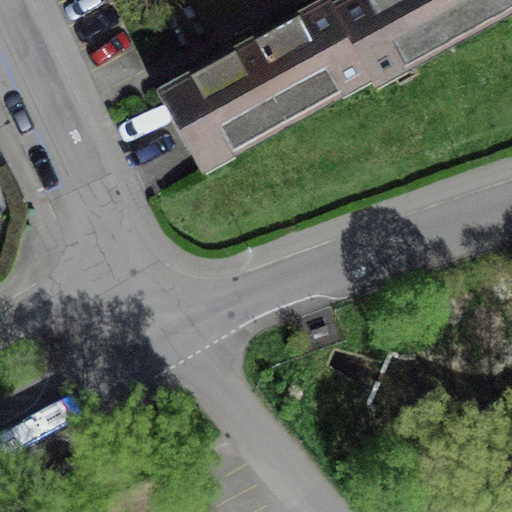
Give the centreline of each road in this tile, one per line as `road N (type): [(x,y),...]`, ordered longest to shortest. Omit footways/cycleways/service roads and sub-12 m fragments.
road 1 (residential): [(153,315),(222,303),(511,208)]
road 2 (residential): [(0,1),(153,315)]
road 3 (residential): [(0,447),(72,407),(97,377),(102,330)]
